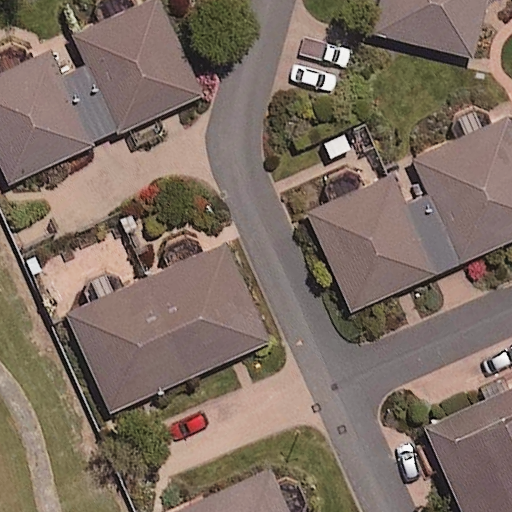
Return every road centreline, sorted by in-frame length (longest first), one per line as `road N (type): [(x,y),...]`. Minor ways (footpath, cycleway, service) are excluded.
road 1 (residential): [(334,389),(250,196),(233,131),(267,0)]
road 2 (residential): [(511,313),(334,389)]
road 3 (unknown): [(233,131),(62,218)]
road 4 (residential): [(389,511),(334,389)]
